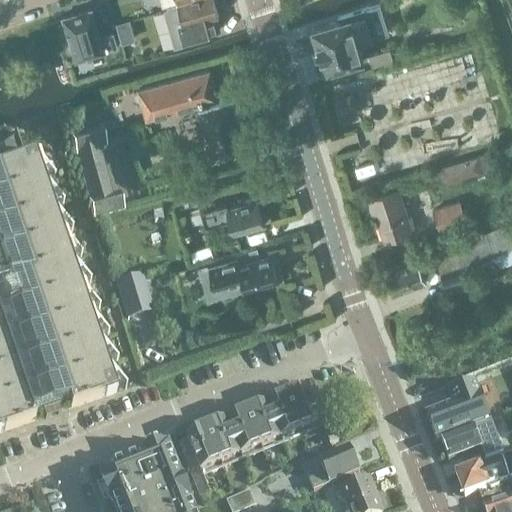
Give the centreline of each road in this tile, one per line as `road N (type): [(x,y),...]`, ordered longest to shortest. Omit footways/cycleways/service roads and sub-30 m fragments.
road 1 (tertiary): [(369,336),(263,0)]
road 2 (residential): [(57,457),(369,336)]
road 3 (tertiary): [(436,511),(369,336)]
